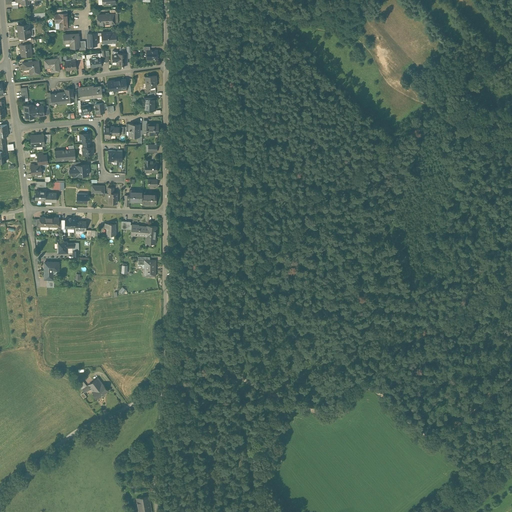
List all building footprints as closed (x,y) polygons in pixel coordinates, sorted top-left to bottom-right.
[(61,13),(59,13),(55,14),(55,22),(59,21),(60,28),(68,28),(67,19),(66,19),(66,17),(67,17),(67,13),(61,13)] [(110,13),(103,14),(103,24),(115,24),(114,13),(110,13)] [(24,24),(17,25),(19,37),(25,36),(30,36),(29,28),(29,24),(24,24)] [(116,31),(102,32),(102,33),(102,40),(102,43),(116,42),(116,31)] [(78,33),(64,34),(64,41),(70,41),(70,48),(79,47),(79,41),(78,33)] [(23,44),(20,44),(21,56),(31,55),(30,43),(23,44)] [(150,50),(147,50),(147,51),(147,59),(157,59),(157,50),(150,50)] [(100,53),(89,54),(90,59),(90,64),(91,67),(95,67),(95,66),(101,65),(100,53)] [(126,53),(117,53),(117,54),(118,54),(118,58),(117,58),(117,64),(127,64),(126,58),(126,53)] [(58,58),(44,59),(45,67),(51,66),(51,72),(60,71),(59,61),(58,58)] [(75,58),(71,59),(71,61),(64,61),(66,70),(70,70),(70,69),(76,68),(75,58)] [(38,60),(32,61),(31,61),(29,61),(28,61),(22,62),(23,68),(29,67),(30,74),(40,73),(38,60)] [(156,75),(145,76),(146,87),(156,86),(155,80),(156,79),(156,75)] [(125,79),(116,80),(117,90),(126,89),(127,89),(126,85),(125,79)] [(116,80),(107,81),(108,91),(117,90),(116,80)] [(93,86),(79,87),(80,98),(102,95),(101,88),(101,86),(93,87),(93,86)] [(72,88),(65,89),(65,91),(66,101),(73,100),(74,100),(73,92),(72,88)] [(57,93),(50,94),(51,103),(66,101),(65,91),(57,92),(57,93)] [(147,97),(144,97),(144,103),(145,103),(145,110),(144,110),(155,110),(155,97),(147,97)] [(103,103),(95,104),(96,113),(104,112),(103,103)] [(33,104),(24,105),(25,118),(34,117),(34,116),(33,107),(33,106),(33,104)] [(89,104),(81,105),(82,114),(90,113),(89,104)] [(43,105),(33,106),(33,107),(34,116),(44,115),(43,105)] [(158,124),(147,124),(147,122),(146,126),(146,134),(158,134),(158,124)] [(139,124),(129,124),(129,130),(129,136),(139,136),(139,130),(139,124)] [(119,127),(114,127),(114,126),(110,126),(110,125),(110,126),(109,135),(110,135),(110,134),(118,134),(118,135),(119,135),(119,126),(119,127)] [(90,133),(80,133),(80,141),(83,141),(90,140),(90,133)] [(39,135),(36,135),(36,134),(30,135),(31,146),(31,145),(39,145),(44,145),(43,134),(40,134),(39,134),(39,135)] [(83,147),(83,154),(93,154),(92,146),(90,146),(83,147)] [(65,149),(55,150),(55,160),(66,159),(65,149)] [(74,149),(65,149),(66,159),(75,159),(75,153),(74,149)] [(122,150),(108,150),(108,161),(122,161),(122,150)] [(46,154),(37,156),(38,164),(47,162),(46,154)] [(157,163),(150,163),(150,159),(145,159),(145,163),(145,172),(157,172),(157,163)] [(40,164),(30,165),(31,175),(42,173),(40,164)] [(81,164),(76,165),(76,173),(76,175),(88,174),(87,164),(81,164)] [(46,190),(35,190),(35,199),(45,199),(46,192),(46,190)] [(143,190),(129,190),(129,195),(129,202),(142,202),(142,204),(143,190)] [(156,193),(143,192),(143,190),(142,204),(155,204),(156,193)] [(56,192),(46,192),(45,199),(45,201),(56,201),(56,192)] [(113,193),(109,192),(108,193),(108,203),(117,203),(117,193),(113,193)] [(87,194),(77,194),(77,202),(87,202),(87,194)] [(49,217),(40,217),(40,219),(40,225),(49,225),(49,217)] [(58,217),(49,217),(49,225),(58,226),(58,219),(58,217)] [(75,218),(65,218),(65,219),(65,228),(75,228),(75,221),(75,218)] [(86,221),(75,221),(75,228),(75,229),(85,230),(86,221)] [(131,222),(121,221),(121,228),(127,229),(127,227),(130,228),(131,222)] [(115,224),(105,223),(105,228),(107,228),(107,234),(115,234),(115,230),(115,224)] [(148,227),(136,226),(136,225),(131,224),(131,235),(146,236),(147,236),(148,227)] [(156,226),(148,226),(148,227),(147,236),(146,236),(147,236),(147,241),(146,241),(145,243),(154,244),(156,226)] [(74,243),(67,243),(67,241),(57,242),(58,252),(67,252),(67,247),(72,247),(74,247),(74,243)] [(150,260),(148,260),(145,260),(145,261),(145,267),(144,267),(144,268),(144,275),(155,276),(155,275),(154,275),(154,267),(155,268),(155,260),(150,260)] [(58,262),(44,262),(45,262),(45,269),(44,269),(44,279),(53,279),(53,274),(58,270),(58,262)] [(98,377),(87,385),(90,388),(92,391),(103,383),(98,377)] [(86,386),(82,380),(78,384),(82,389),(86,386)] [(92,391),(92,392),(97,399),(108,390),(103,383),(92,391)] [(131,487),(133,493),(148,491),(147,484),(131,487)] [(149,496),(137,498),(139,511),(144,511),(151,511),(149,496)]
